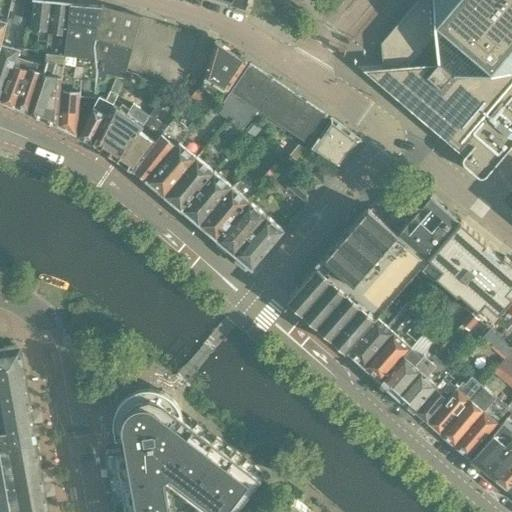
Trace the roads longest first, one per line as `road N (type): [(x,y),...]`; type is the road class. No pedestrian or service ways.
road 1 (secondary): [(494,511),(247,302)]
road 2 (secondary): [(247,302),(131,199),(0,128)]
road 3 (residential): [(392,133),(215,19),(140,0)]
road 4 (residential): [(0,289),(55,328),(94,511)]
road 5 (unclassified): [(247,302),(392,133)]
road 6 (residential): [(511,233),(392,133)]
